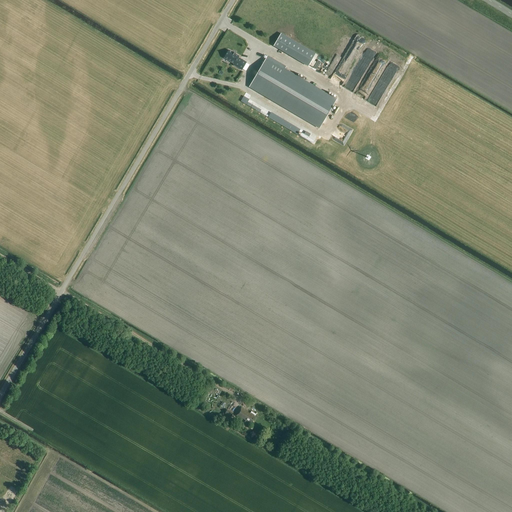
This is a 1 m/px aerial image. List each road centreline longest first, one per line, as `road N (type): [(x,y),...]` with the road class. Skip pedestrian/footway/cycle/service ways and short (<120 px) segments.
road 1 (unclassified): [(0,395),(233,0)]
road 2 (track): [(183,84),(511,282)]
road 3 (track): [(0,255),(238,396)]
